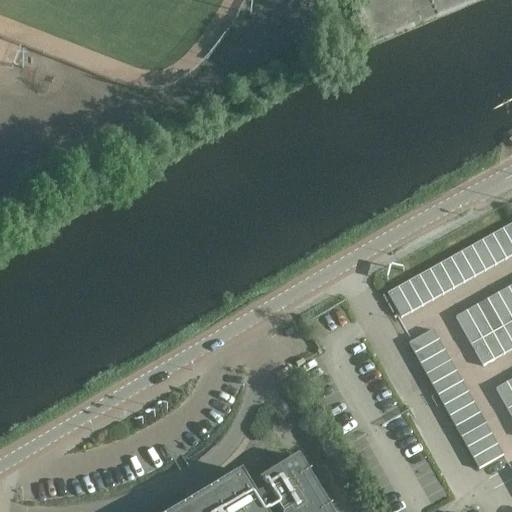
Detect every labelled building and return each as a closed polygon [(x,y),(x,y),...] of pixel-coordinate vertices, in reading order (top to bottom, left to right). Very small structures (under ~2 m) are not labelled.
[(511,224),(502,230),(511,247),(511,224)] [(511,256),(511,247),(502,230),(492,236),(505,261),(511,256)] [(505,261),(492,236),(481,242),(495,266),(505,261)] [(495,266),(481,242),(471,248),(484,272),(495,266)] [(484,272),(471,248),(460,254),(474,278),(484,272)] [(474,278),(460,254),(450,260),(464,284),(474,278)] [(464,284),(450,260),(439,265),(453,290),(464,284)] [(453,290),(439,265),(429,271),(443,296),(453,290)] [(443,296),(429,271),(418,277),(432,302),(443,296)] [(432,302),(418,277),(408,283),(422,307),(432,302)] [(422,307),(408,283),(398,289),(411,313),(422,307)] [(411,313),(398,289),(387,295),(401,319),(411,313)] [(511,297),(507,289),(497,295),(511,321),(511,297)] [(511,323),(511,321),(497,295),(487,301),(502,329),(511,323)] [(502,329),(487,301),(476,307),(492,335),(502,329)] [(492,335),(476,307),(466,313),(482,340),(492,335)] [(482,340),(466,313),(455,318),(471,346),(482,340)] [(511,323),(502,329),(511,345),(511,323)] [(511,350),(511,345),(502,329),(492,335),(504,355),(511,350)] [(414,355),(439,341),(433,331),(408,345),(414,355)] [(504,355),(492,335),(482,340),(493,361),(504,355)] [(493,361),(482,340),(471,346),(483,367),(493,361)] [(420,366),(444,352),(439,341),(414,355),(420,366)] [(426,376),(450,362),(444,352),(420,366),(426,376)] [(432,387),(456,373),(450,362),(426,376),(432,387)] [(437,397),(462,383),(456,373),(432,387),(437,397)] [(443,408),(468,394),(462,383),(437,397),(443,408)] [(511,408),(511,394),(506,384),(496,390),(507,411),(511,408)] [(449,418),(474,404),(468,394),(443,408),(449,418)] [(480,415),(474,404),(449,418),(455,428),(480,415)] [(461,439),(485,425),(480,415),(455,428),(461,439)] [(467,449),(491,436),(485,425),(461,439),(467,449)] [(473,460),(497,446),(491,436),(467,449),(473,460)] [(503,457),(497,446),(473,460),(479,470),(503,457)] [(175,511),(265,511),(260,502),(269,497),(277,511),(329,511),(298,459),(259,481),(265,491),(256,497),(242,473),(175,511)]
